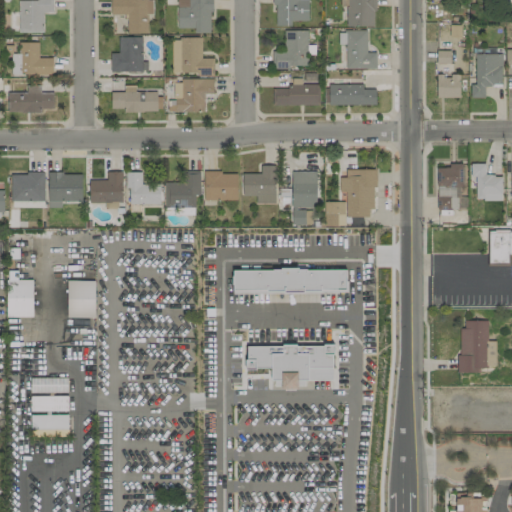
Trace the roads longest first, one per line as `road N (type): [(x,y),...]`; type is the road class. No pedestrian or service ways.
road 1 (tertiary): [(408,0),(412,511)]
road 2 (residential): [(0,134),(511,131)]
road 3 (residential): [(82,134),(81,0)]
road 4 (residential): [(247,133),(245,0)]
